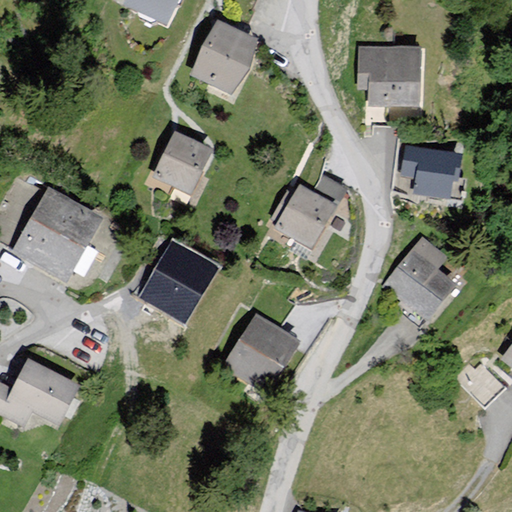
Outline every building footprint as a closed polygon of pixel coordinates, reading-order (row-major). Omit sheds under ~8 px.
[(134,0),(130,11),(179,33),(194,0),(134,0)] [(271,47),(227,28),(198,82),(241,103),(265,78),(271,47)] [(433,53),(362,52),(361,96),(377,98),(375,112),(435,114),(437,92),(433,53)] [(183,139),(160,183),(202,202),(224,157),(183,139)] [(482,162),(416,153),(410,184),(430,187),(426,200),(472,206),(482,162)] [(304,214),(287,235),(329,257),(354,212),(312,191),(304,214)] [(42,227),(20,258),(80,290),(100,260),(119,225),(57,195),(42,227)] [(434,244),(391,294),(445,331),(478,286),(461,276),(467,265),(434,244)] [(181,248),(146,304),(202,332),(236,276),(181,248)] [(0,306),(0,332),(10,312),(0,306)] [(316,349),(265,321),(233,373),(288,400),(304,379),(316,349)] [(44,420),(75,434),(97,392),(38,366),(23,394),(0,384),(0,415),(35,435),(44,420)]
